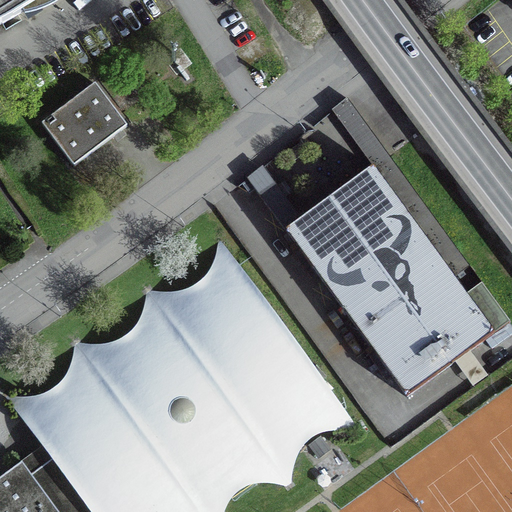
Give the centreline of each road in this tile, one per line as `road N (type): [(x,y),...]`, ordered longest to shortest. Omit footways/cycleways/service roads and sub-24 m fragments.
road 1 (residential): [(374,32),(0,311)]
road 2 (secondary): [(511,198),(363,0)]
road 3 (residential): [(511,214),(374,32)]
